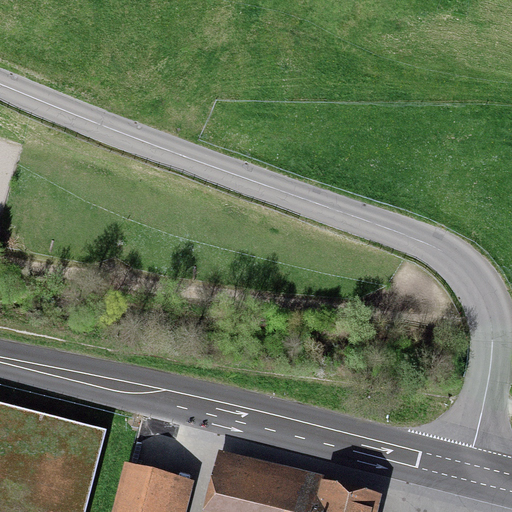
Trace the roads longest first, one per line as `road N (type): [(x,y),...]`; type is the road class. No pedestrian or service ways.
road 1 (unclassified): [(468,472),(491,324),(477,285),(451,257),(0,82)]
road 2 (primary): [(0,358),(468,472)]
